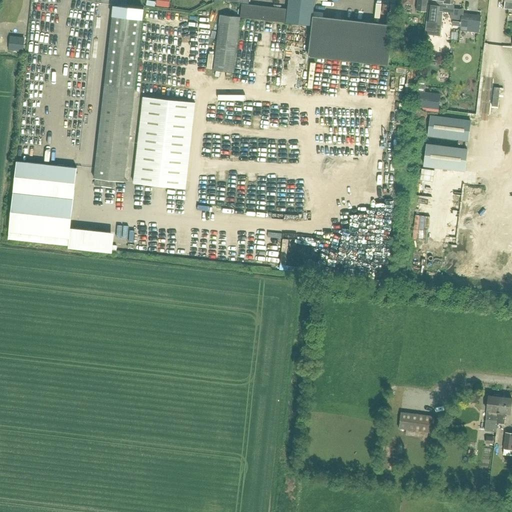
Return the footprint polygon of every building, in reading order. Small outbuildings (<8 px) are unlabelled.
[(312,26),(313,16),(315,0),(288,0),(288,10),(249,6),(249,0),(227,0),(228,2),(242,4),(241,18),(311,26),(312,26)] [(418,0),(417,11),(426,12),(427,0),(418,0)] [(427,0),(429,3),(425,35),(439,37),(442,11),(446,12),(451,12),(450,15),(453,15),(462,16),(460,31),(479,33),(481,16),(462,14),(463,10),(453,9),(454,6),(452,4),(452,3),(454,2),(454,0),(427,0)] [(124,180),(126,169),(133,109),(144,7),(114,4),(95,177),(124,180)] [(19,16),(4,17),(5,25),(20,24),(19,16)] [(214,71),(235,73),(241,18),(220,16),(214,71)] [(312,26),(311,26),(307,56),(387,65),(392,25),(313,16),(312,26)] [(23,52),(25,38),(10,36),(9,50),(23,52)] [(425,93),(426,82),(419,81),(416,107),(427,108),(427,111),(439,113),(439,110),(442,110),(444,95),(425,93)] [(185,188),(195,103),(143,96),(133,182),(185,188)] [(470,121),(431,116),(429,136),(436,137),(468,141),(470,121)] [(468,149),(426,144),(423,167),(465,172),(468,149)] [(68,238),(70,228),(76,168),(16,161),(8,240),(68,246),(68,238)] [(96,177),(95,186),(116,189),(117,180),(96,177)] [(497,423),(500,397),(489,396),(487,411),(484,431),(496,432),(497,423)] [(497,423),(504,424),(505,413),(510,414),(511,399),(511,398),(500,397),(497,423)] [(435,434),(437,417),(401,413),(399,429),(435,434)] [(511,433),(505,433),(503,449),(511,450),(511,433)] [(509,469),(511,454),(511,450),(506,450),(502,468),(509,469)]
